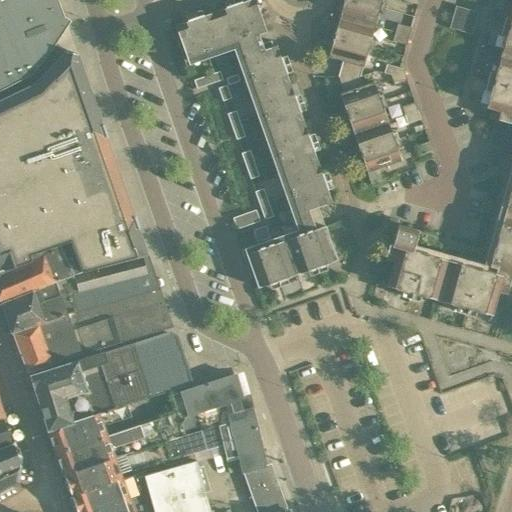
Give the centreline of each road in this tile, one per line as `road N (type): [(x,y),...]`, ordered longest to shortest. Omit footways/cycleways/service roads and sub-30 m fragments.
road 1 (residential): [(100,28),(194,314),(257,351)]
road 2 (residential): [(257,351),(146,15)]
road 3 (residential): [(457,178),(416,63),(437,0)]
road 4 (residential): [(315,511),(257,351)]
